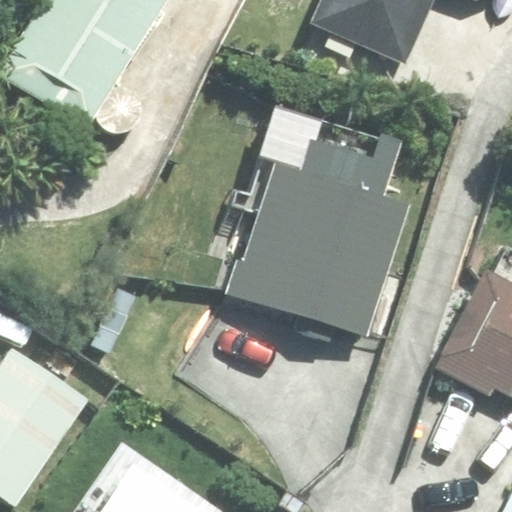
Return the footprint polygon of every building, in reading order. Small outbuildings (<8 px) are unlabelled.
[(164,0),(41,0),(0,67),(0,94),(77,142),(164,0)] [(324,0),(308,37),(399,76),(432,0),(452,0),(482,13),(487,0),(324,0)] [(227,275),(218,307),(357,350),(396,220),(362,210),(371,181),(297,159),(287,192),(262,185),(233,277),(227,275)] [(511,302),(474,284),(427,379),(484,407),(487,400),(511,411),(511,302)] [(3,361),(0,365),(0,511),(1,511),(14,511),(80,413),(3,361)] [(128,496),(131,501),(137,506),(143,509),(149,511),(167,511),(173,510),(179,507),(184,503),(188,498),(191,493),(193,487),(195,481),(195,475),(194,468),(192,463),(189,457),(185,452),(180,448),(175,444),(169,442),(163,441),(157,440),(151,441),(145,443),(139,446),(134,450),(130,454),(126,460),(124,465),(123,471),(122,478),(123,484),(125,490),(128,496)] [(511,511),(511,487),(498,511),(511,511)]
